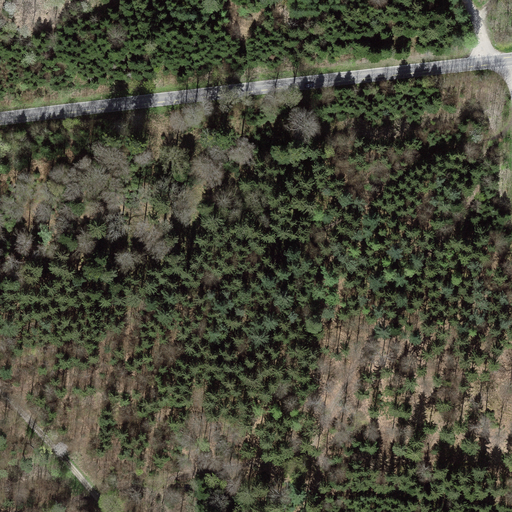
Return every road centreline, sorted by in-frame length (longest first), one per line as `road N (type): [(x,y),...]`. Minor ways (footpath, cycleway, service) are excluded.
road 1 (tertiary): [(511,59),(0,119)]
road 2 (track): [(0,386),(110,511)]
